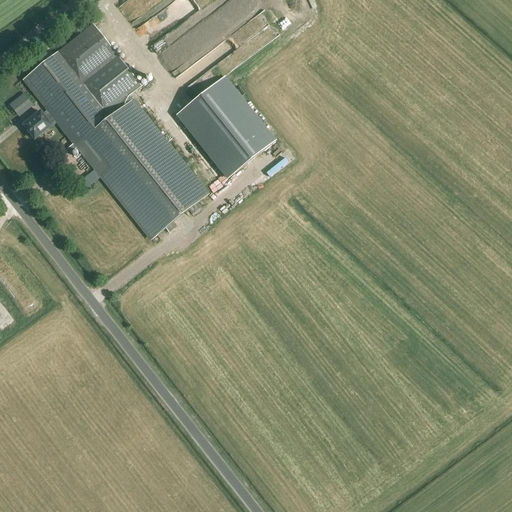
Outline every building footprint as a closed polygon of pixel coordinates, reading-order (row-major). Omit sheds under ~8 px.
[(130,16),(155,0),(127,0),(122,4),(130,16)] [(174,83),(166,72),(238,20),(226,3),(141,65),(161,93),(174,83)] [(142,87),(93,26),(23,82),(47,111),(44,113),(41,110),(23,125),(35,139),(53,124),(54,126),(57,124),(95,171),(97,170),(154,241),(210,195),(134,101),(132,102),(128,97),(142,87)] [(228,179),(275,141),(225,78),(178,116),(228,179)] [(195,86),(186,93),(190,99),(200,91),(195,86)] [(29,304),(19,308),(21,313),(31,308),(29,304)]
